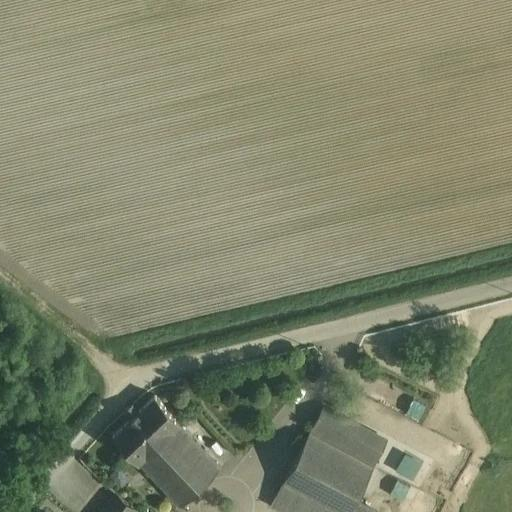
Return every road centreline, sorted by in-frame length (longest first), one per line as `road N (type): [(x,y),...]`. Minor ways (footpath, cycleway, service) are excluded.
road 1 (unclassified): [(511,282),(148,373),(127,387)]
road 2 (track): [(13,511),(127,387),(0,284)]
